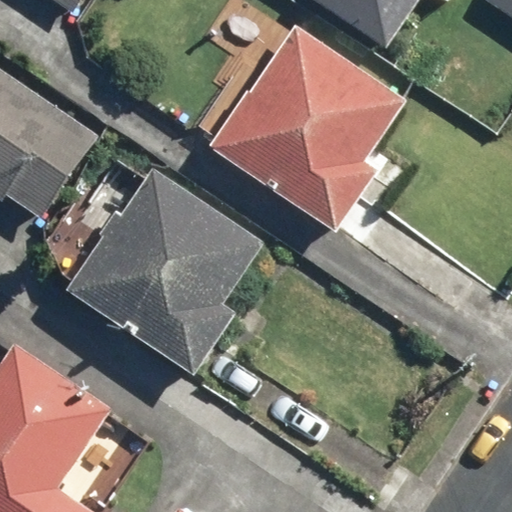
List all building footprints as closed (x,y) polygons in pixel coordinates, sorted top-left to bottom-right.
[(53,0),(72,12),(80,0),(53,0)] [(310,0),(386,49),(417,0),(310,0)] [(511,0),(482,0),(511,19),(511,0)] [(307,25),(220,149),(345,236),(389,173),(376,163),(419,102),(307,25)] [(0,68),(0,206),(11,191),(54,220),(108,141),(0,68)] [(165,166),(77,291),(203,379),(250,313),(234,302),(275,244),(165,166)] [(0,511),(91,511),(57,489),(109,412),(13,348),(0,368),(0,511)]
